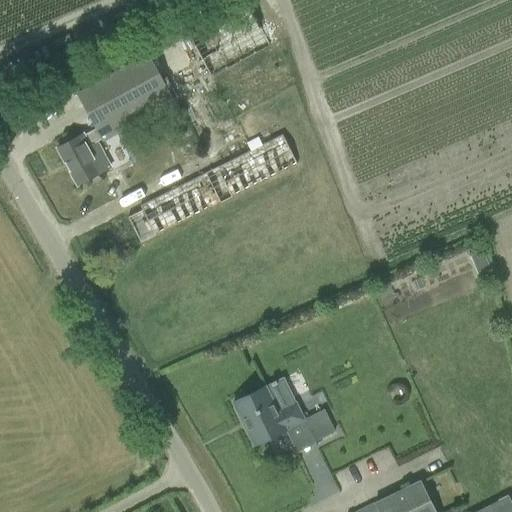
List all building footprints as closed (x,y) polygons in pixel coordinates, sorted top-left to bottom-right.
[(243,1),(186,33),(211,78),(268,47),(243,1)] [(147,57),(95,85),(77,94),(95,129),(83,136),(83,135),(57,148),(77,185),(103,172),(89,146),(101,139),(102,140),(172,102),(147,57)] [(218,157),(222,165),(139,206),(141,210),(127,217),(140,243),(297,166),(282,135),(272,140),(268,133),(218,157)] [(265,387),(250,394),(232,403),(253,445),(285,430),(285,429),(303,420),(295,403),(277,412),(265,387)] [(334,432),(323,410),(303,420),(314,443),(334,432)] [(433,511),(418,481),(355,511),(433,511)] [(511,511),(511,506),(508,499),(482,511),(511,511)]
